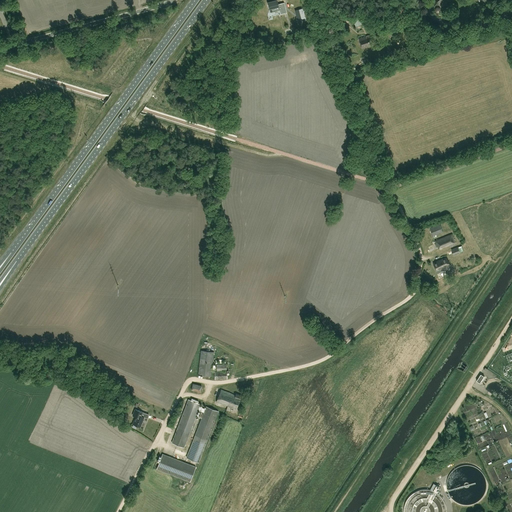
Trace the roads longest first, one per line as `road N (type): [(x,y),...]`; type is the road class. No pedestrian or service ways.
road 1 (track): [(117,511),(189,380),(232,380),(320,360),(415,292),(418,247),(389,188)]
road 2 (trunk): [(15,259),(204,0)]
road 3 (track): [(511,244),(334,511)]
road 4 (trunk): [(197,0),(12,253)]
road 5 (track): [(392,511),(396,493),(511,318)]
road 6 (residential): [(389,188),(337,55),(327,0)]
road 7 (unclassified): [(172,0),(0,48)]
road 8 (track): [(161,445),(150,477),(185,491),(220,413)]
